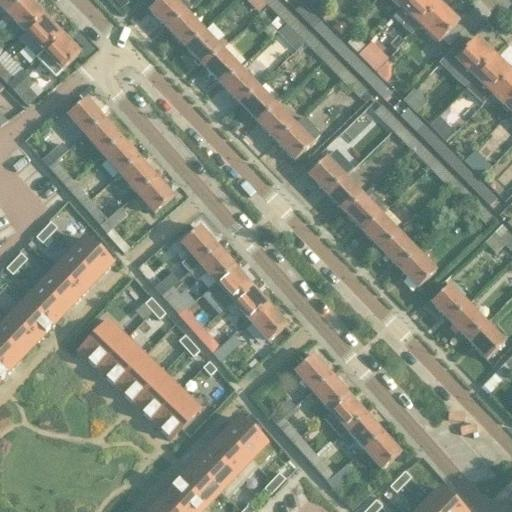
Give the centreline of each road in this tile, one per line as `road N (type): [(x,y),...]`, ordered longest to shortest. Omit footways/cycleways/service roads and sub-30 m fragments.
road 1 (residential): [(121,42),(89,68),(490,511)]
road 2 (residential): [(511,444),(121,42)]
